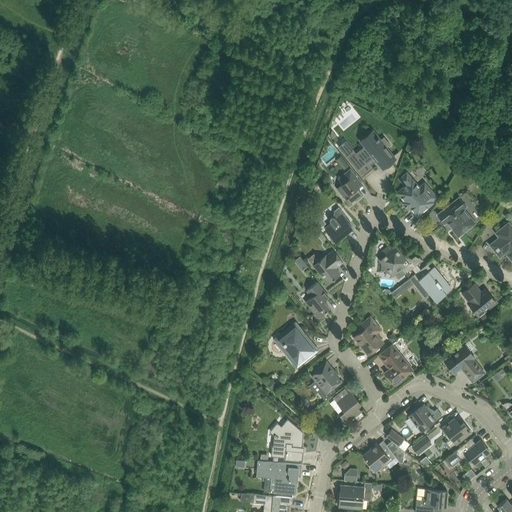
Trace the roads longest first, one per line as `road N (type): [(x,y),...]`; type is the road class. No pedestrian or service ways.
road 1 (residential): [(385,408),(340,345),(339,331),(372,223),(511,278)]
road 2 (residential): [(511,448),(483,413),(430,389),(385,408)]
road 3 (residential): [(385,408),(331,450),(315,511)]
